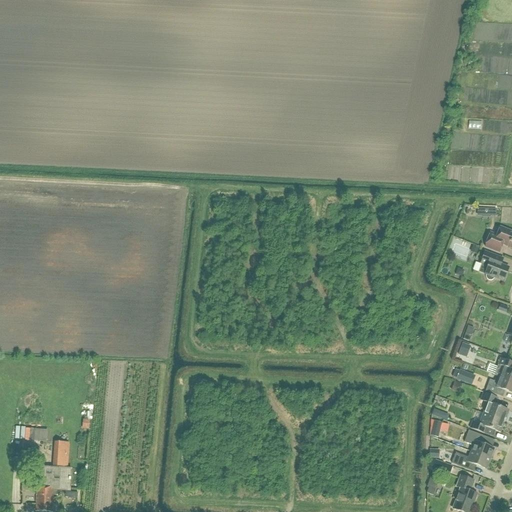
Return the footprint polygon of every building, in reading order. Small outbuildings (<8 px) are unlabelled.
[(511,248),(511,233),(500,228),(496,237),(490,234),(484,247),(499,253),(502,245),(511,248)] [(494,280),(494,279),(503,282),(508,269),(496,264),(498,258),(484,253),(480,264),(487,267),(484,275),(485,275),(485,276),(485,277),(485,278),(485,279),(486,279),(486,280),(487,281),(488,281),(488,282),(489,282),(490,282),(491,282),(492,281),(493,280),(494,280)] [(499,378),(511,382),(511,364),(500,360),(496,370),(501,372),(499,378)] [(472,386),(475,378),(462,373),(459,380),(472,386)] [(511,382),(499,378),(497,383),(489,380),(485,392),(502,398),(504,392),(511,394),(511,382)] [(483,415),(503,422),(504,418),(505,419),(508,411),(493,406),(496,398),(483,393),(480,401),(487,404),(483,415)] [(445,421),(448,415),(440,412),(438,418),(445,421)] [(503,422),(483,415),(479,425),(472,423),(469,429),(483,434),(485,428),(500,433),(502,426),(501,425),(503,422)] [(29,428),(29,442),(48,442),(49,429),(29,428)] [(470,453),(490,460),(493,449),(484,446),(486,440),(469,434),(467,440),(474,442),(470,453)] [(56,443),(55,467),(60,467),(65,467),(66,443),(56,443)] [(451,464),(471,472),(474,466),(486,470),(490,460),(470,453),(468,459),(455,454),(451,464)] [(449,476),(453,467),(439,462),(435,471),(449,476)] [(44,472),(44,480),(60,482),(60,474),(44,472)] [(460,489),(452,510),(457,511),(469,511),(471,507),(470,507),(474,494),(469,492),(473,482),(460,477),(456,488),(460,489)] [(54,489),(36,488),(36,503),(35,511),(51,511),(52,502),(53,502),(54,489)]
